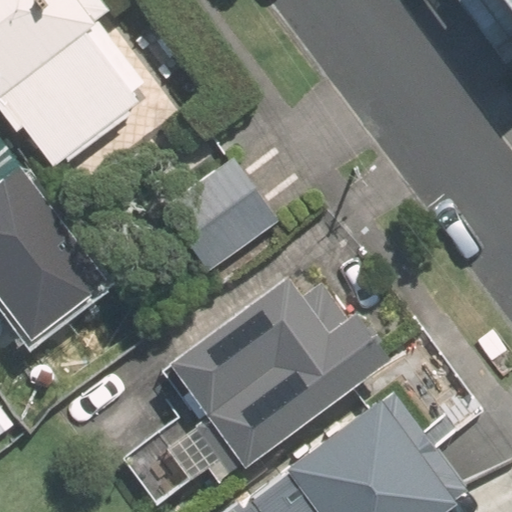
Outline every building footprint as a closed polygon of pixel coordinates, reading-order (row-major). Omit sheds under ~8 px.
[(117,0),(0,0),(0,78),(61,159),(150,92),(95,20),(119,1),(117,0)] [(0,196),(40,167),(0,111),(0,196)] [(291,207),(247,154),(169,218),(214,272),(291,207)] [(231,471),(410,339),(377,295),(335,326),(292,268),(167,361),(199,403),(141,446),(172,488),(218,454),(231,471)] [(132,341),(80,280),(0,348),(0,375),(39,421),(132,341)] [(0,438),(27,417),(0,383),(0,438)] [(440,511),(482,482),(412,385),(237,511),(440,511)] [(510,511),(501,500),(485,511),(510,511)]
